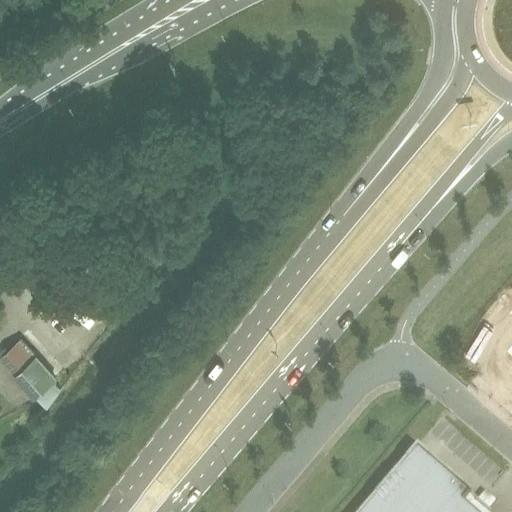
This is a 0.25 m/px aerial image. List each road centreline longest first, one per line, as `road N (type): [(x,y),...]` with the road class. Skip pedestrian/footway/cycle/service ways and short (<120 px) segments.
road 1 (primary): [(342,217),(114,511)]
road 2 (primary): [(172,511),(389,258)]
road 3 (primary): [(443,7),(438,76),(342,217)]
road 4 (unclassified): [(247,511),(364,373),(395,362)]
road 5 (primary): [(469,50),(436,117),(342,217)]
road 6 (primary): [(389,258),(404,230),(511,108)]
road 7 (primary): [(389,258),(511,142)]
road 8 (unclassified): [(511,448),(422,371),(395,362)]
road 9 (secondary): [(108,54),(161,41),(236,0)]
road 10 (secondary): [(0,125),(108,54)]
